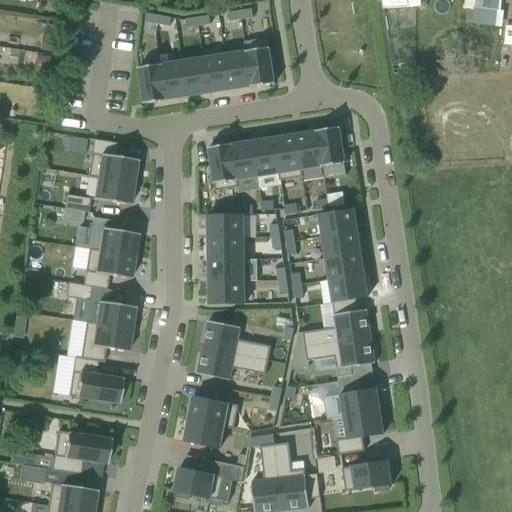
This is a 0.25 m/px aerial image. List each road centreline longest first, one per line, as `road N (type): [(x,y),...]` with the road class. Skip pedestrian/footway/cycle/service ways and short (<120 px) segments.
road 1 (residential): [(317,90),(293,106),(168,127),(171,310),(128,511)]
road 2 (residential): [(427,511),(375,118),(355,99),(317,90)]
